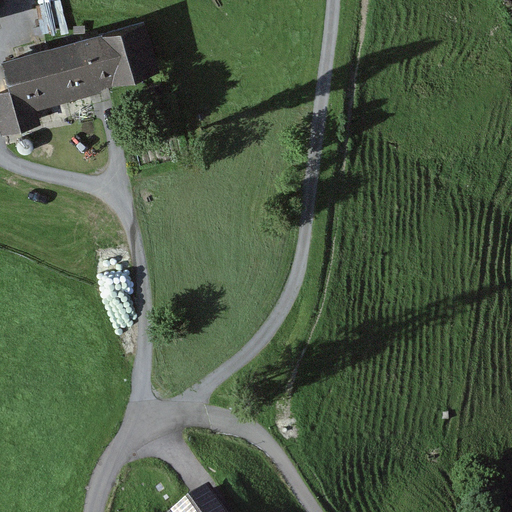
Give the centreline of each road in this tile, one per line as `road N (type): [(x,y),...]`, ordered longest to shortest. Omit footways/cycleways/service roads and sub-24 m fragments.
road 1 (track): [(152,420),(194,398),(282,314),(307,238),(328,0)]
road 2 (track): [(152,420),(206,415),(271,442),(316,511)]
